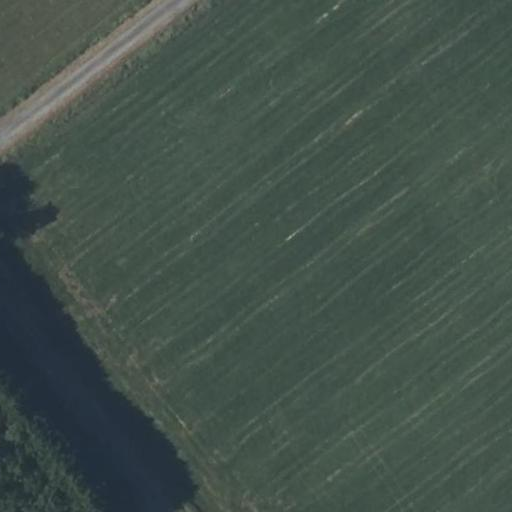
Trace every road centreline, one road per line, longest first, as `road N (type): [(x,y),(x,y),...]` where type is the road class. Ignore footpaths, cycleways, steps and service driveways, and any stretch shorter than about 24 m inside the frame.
road 1 (unclassified): [(0,303),(167,511)]
road 2 (unclassified): [(189,0),(0,148)]
